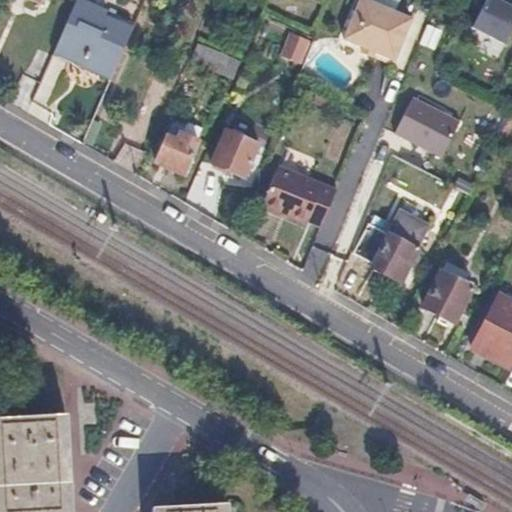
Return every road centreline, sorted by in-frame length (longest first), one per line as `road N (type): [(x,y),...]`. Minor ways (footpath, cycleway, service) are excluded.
road 1 (residential): [(0,135),(511,426)]
road 2 (residential): [(179,408),(0,303)]
road 3 (residential): [(348,511),(179,408)]
road 4 (residential): [(112,511),(179,408)]
